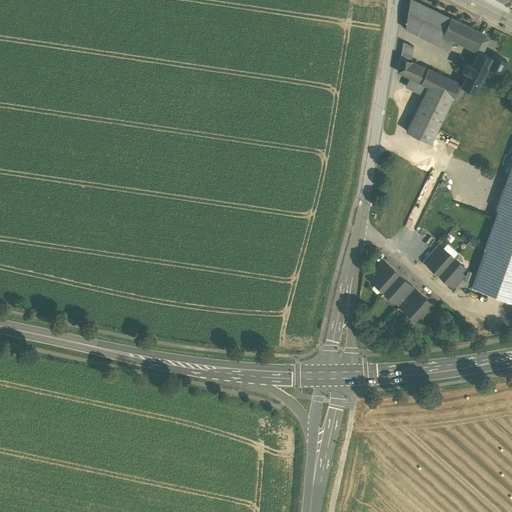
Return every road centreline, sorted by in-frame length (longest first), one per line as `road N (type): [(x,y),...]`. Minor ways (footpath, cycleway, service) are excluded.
road 1 (residential): [(358,229),(396,0)]
road 2 (secondary): [(327,369),(102,349)]
road 3 (secondary): [(344,382),(511,362)]
road 4 (secondary): [(511,351),(348,370)]
road 5 (secondary): [(102,349),(237,379)]
